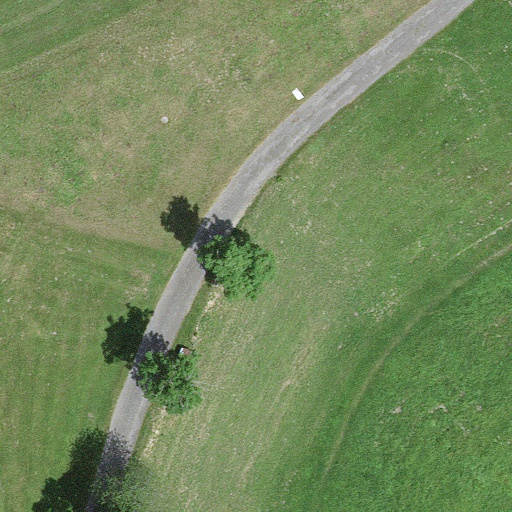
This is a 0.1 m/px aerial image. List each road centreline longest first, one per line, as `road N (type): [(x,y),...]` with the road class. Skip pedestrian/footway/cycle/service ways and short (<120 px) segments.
road 1 (track): [(102,511),(183,297),(218,231),(290,140),(452,0)]
road 2 (track): [(299,511),(330,428),(373,347),(408,308),(511,229)]
